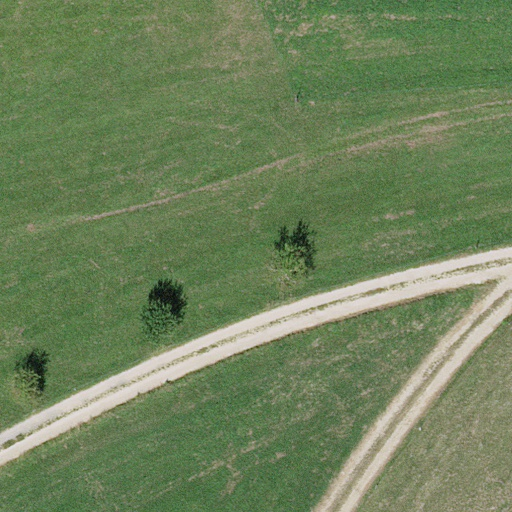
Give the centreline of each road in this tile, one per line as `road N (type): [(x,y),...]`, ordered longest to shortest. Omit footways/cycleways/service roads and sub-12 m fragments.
road 1 (track): [(0,436),(315,301),(511,267)]
road 2 (track): [(511,285),(424,370),(338,511)]
